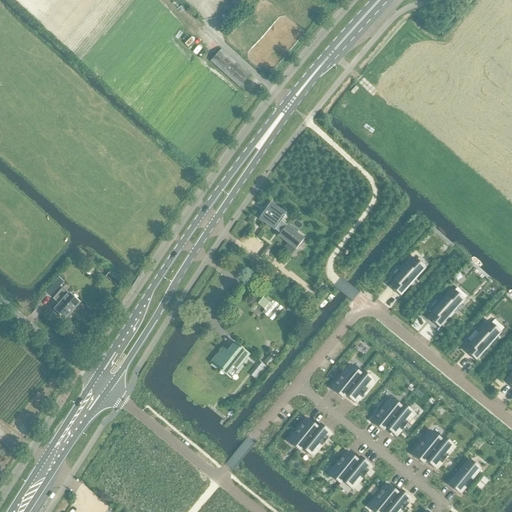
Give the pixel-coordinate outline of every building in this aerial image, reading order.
[(221,50),(210,62),(239,88),(249,76),(221,50)] [(274,230),(280,221),(285,214),(270,204),(259,220),(274,230)] [(280,221),(274,230),(279,234),(278,236),(295,249),(304,239),(286,225),(280,221)] [(413,256),(388,284),(399,295),(425,266),(413,256)] [(89,276),(96,267),(91,264),(84,273),(89,276)] [(122,280),(111,271),(106,277),(117,287),(122,280)] [(64,284),(58,279),(45,295),(50,299),(64,284)] [(305,291),(293,281),(289,286),(301,296),(305,291)] [(452,288),(427,316),(438,327),(464,298),(452,288)] [(68,293),(66,295),(61,290),(52,300),(58,305),(53,310),(65,321),(80,304),(68,293)] [(260,296),(259,296),(254,302),(265,310),(262,314),(272,322),(283,309),(272,300),(269,304),(260,296)] [(491,320),(466,348),(477,358),(477,359),(503,330),(491,320)] [(223,349),(211,363),(225,375),(232,367),(236,370),(249,355),(234,344),(227,352),(223,349)] [(277,358),(272,354),(268,358),(273,362),(277,358)] [(259,369),(266,375),(271,369),(264,363),(259,369)] [(328,387),(340,397),(342,394),(359,373),(348,364),(328,387)] [(342,394),(354,403),(373,380),(361,370),(359,373),(342,394)] [(368,421),(380,431),(383,427),(399,407),(388,397),(368,421)] [(383,427),(394,437),(413,413),(402,404),(399,407),(383,427)] [(298,447),(315,427),(303,417),(284,441),(296,450),(298,447)] [(315,427),(298,447),(309,457),(329,433),(317,424),(315,427)] [(409,455),(421,464),(423,461),(440,440),(429,431),(409,455)] [(440,440),(423,461),(435,471),(454,447),(442,437),(440,440)] [(339,481),(355,460),(344,451),(325,474),(336,484),(339,481)] [(355,460),(339,481),(350,490),(370,467),(358,457),(355,460)] [(467,460),(446,485),(458,496),(480,470),(467,460)] [(381,511),(396,494),(384,484),(365,508),(370,511),(381,511)] [(381,511),(400,511),(410,500),(398,490),(396,494),(381,511)]
